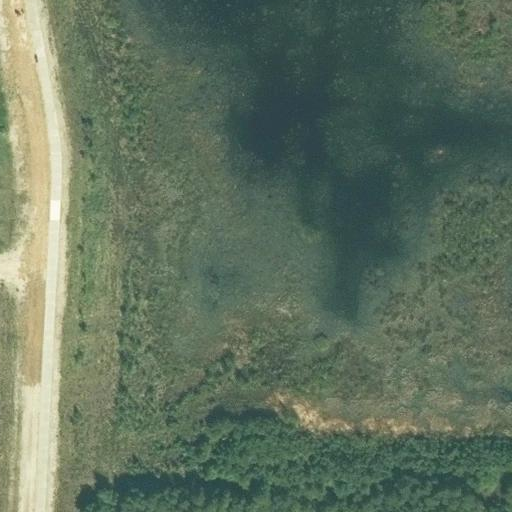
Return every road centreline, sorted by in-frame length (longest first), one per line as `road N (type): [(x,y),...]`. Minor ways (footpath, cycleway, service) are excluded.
road 1 (track): [(37,277),(38,159),(14,0)]
road 2 (track): [(24,511),(37,277)]
